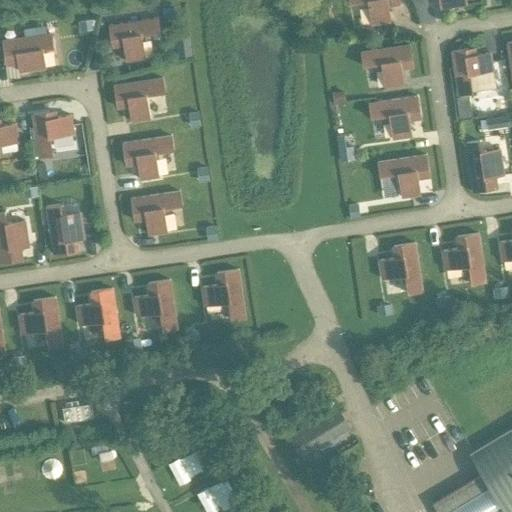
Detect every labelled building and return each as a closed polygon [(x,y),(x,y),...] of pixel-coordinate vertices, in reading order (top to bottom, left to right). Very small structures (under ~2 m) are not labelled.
[(400,4),(399,0),(349,0),(350,3),(368,0),(372,24),(390,21),(388,5),(400,4)] [(427,0),(428,2),(438,0),(439,0),(441,8),(467,4),(466,0),(427,0)] [(92,18),(81,20),(83,32),(94,30),(92,18)] [(109,25),(112,47),(124,45),(127,61),(145,58),(142,34),(160,32),(158,18),(109,25)] [(52,34),(3,41),(6,65),(18,63),(20,72),(46,68),(43,49),(54,48),(52,34)] [(189,38),(174,41),(177,60),(192,57),(189,38)] [(410,45),(361,52),(363,66),(382,63),(385,87),(404,84),(401,68),(413,66),(410,45)] [(468,49),(452,51),(459,95),(473,92),(470,74),(493,70),(491,52),(469,55),(468,49)] [(147,95),(165,92),(163,78),(114,86),(118,107),(129,105),(132,121),(150,118),(147,95)] [(344,91),(332,93),(334,105),(346,103),(344,91)] [(418,96),(369,104),(371,118),(390,115),(393,139),(412,136),(409,120),(421,118),(418,96)] [(469,96),(456,98),(460,118),(472,116),(469,96)] [(49,112),(32,114),(39,158),(53,155),(50,137),(74,133),(71,115),(50,118),(49,112)] [(200,113),(189,115),(191,127),(202,125),(200,113)] [(511,124),(510,114),(498,116),(500,127),(511,124)] [(0,144),(19,142),(16,123),(0,125),(0,144)] [(172,136),(123,143),(126,165),(138,163),(140,179),(159,176),(155,153),(174,150),(172,136)] [(480,141),(466,143),(473,192),(497,188),(496,176),(504,175),(500,149),(482,151),(480,141)] [(352,146),(338,148),(340,160),(354,158),(352,146)] [(427,155),(378,162),(380,176),(398,173),(402,197),(420,194),(418,178),(430,176),(427,155)] [(88,164),(78,166),(80,176),(89,175),(88,164)] [(208,169),(197,171),(199,182),(210,181),(208,169)] [(37,185),(26,187),(27,198),(39,196),(37,185)] [(180,191),(131,198),(134,220),(146,218),(149,234),(167,232),(164,208),(182,205),(180,191)] [(61,204),(47,206),(54,255),(78,251),(76,239),(85,238),(81,212),(62,215),(61,204)] [(359,206),(347,208),(349,221),(361,219),(359,206)] [(5,212),(0,213),(0,262),(23,259),(20,248),(29,246),(25,220),(7,223),(5,212)] [(217,227),(206,229),(208,241),(219,239),(217,227)] [(443,251),(445,269),(469,266),(472,284),(486,282),(479,233),(457,236),(459,248),(443,251)] [(511,240),(500,242),(503,260),(511,259),(511,240)] [(395,258),(379,260),(382,279),(406,275),(408,294),(423,291),(415,243),(394,246),(395,258)] [(246,318),(238,269),(217,273),(218,284),(203,287),(205,305),(229,302),(232,320),(246,318)] [(177,328),(170,280),(148,283),(150,295),(134,297),(137,316),(160,312),(163,330),(177,328)] [(506,286),(493,288),(494,298),(507,296),(506,286)] [(113,288),(91,291),(93,303),(77,306),(80,324),(103,321),(106,339),(120,337),(113,288)] [(449,295),(435,297),(437,308),(450,306),(449,295)] [(19,314),(22,333),(46,329),(49,348),(63,346),(55,297),(34,300),(35,312),(19,314)] [(390,303),(378,305),(379,316),(392,314),(390,303)] [(195,329),(184,331),(186,343),(196,341),(195,329)] [(137,338),(127,340),(128,351),(139,349),(137,338)] [(81,346),(69,348),(70,360),(82,358),(81,346)] [(24,355),(12,356),(13,369),(25,368),(24,355)] [(66,407),(62,408),(65,423),(94,418),(91,403),(78,405),(66,407)] [(303,458),(351,428),(338,407),(289,437),(303,458)] [(511,511),(511,431),(474,455),(484,473),(433,504),(437,511),(450,511),(493,486),(503,503),(488,511),(511,511)]
